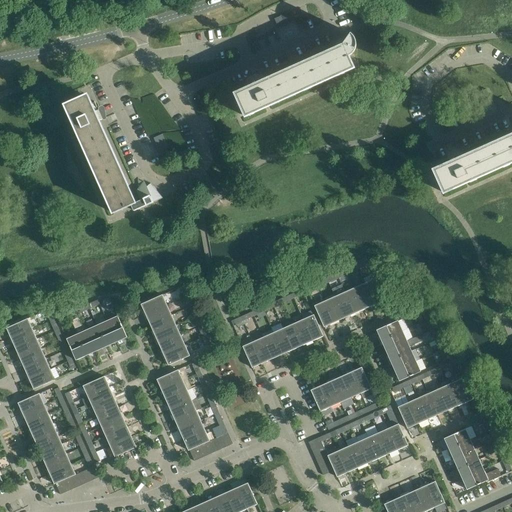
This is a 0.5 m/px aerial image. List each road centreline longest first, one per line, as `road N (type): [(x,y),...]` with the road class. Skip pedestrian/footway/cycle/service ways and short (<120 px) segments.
road 1 (unclassified): [(0,59),(224,0)]
road 2 (residential): [(48,511),(177,486)]
